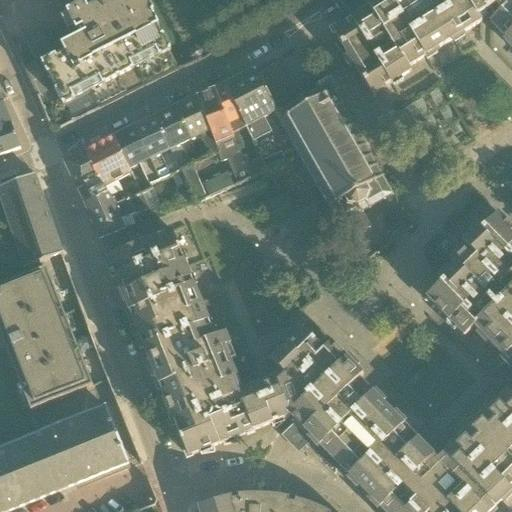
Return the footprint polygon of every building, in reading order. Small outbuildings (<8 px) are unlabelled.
[(85,4),(69,12),(67,13),(68,16),(62,19),(69,33),(75,30),(77,32),(78,32),(80,37),(62,47),(65,53),(57,57),(56,56),(42,63),(48,76),(49,75),(57,90),(55,91),(63,106),(75,101),(75,99),(90,92),(99,109),(179,70),(158,28),(159,27),(145,0),(95,0),(86,5),(85,4)] [(511,228),(498,215),(483,230),(480,227),(463,244),(466,246),(450,261),(455,266),(440,281),(442,284),(427,299),(448,321),(446,323),(453,331),(454,332),(457,329),(465,337),(474,328),(511,366),(511,388),(438,461),(359,380),(363,376),(355,368),(347,359),(332,343),(324,351),(304,331),(289,346),(280,355),(272,362),(282,373),(276,379),(257,387),(256,384),(248,387),(249,390),(245,391),(242,384),(240,385),(235,373),(237,372),(234,364),(231,365),(225,348),(231,346),(226,334),(218,337),(215,331),(213,332),(190,276),(192,275),(186,260),(184,261),(172,232),(161,236),(142,244),(140,239),(137,240),(123,246),(125,251),(107,258),(110,265),(107,267),(112,279),(115,278),(119,287),(117,288),(123,303),(125,302),(129,311),(126,313),(132,327),(135,326),(138,334),(135,336),(141,350),(144,349),(148,358),(146,359),(149,367),(151,366),(155,374),(151,376),(158,392),(161,391),(163,396),(161,397),(168,414),(167,414),(172,428),(176,426),(188,458),(200,453),(201,453),(204,451),(210,449),(213,448),(214,447),(223,444),(224,443),(229,441),(235,439),(236,439),(237,438),(247,434),(248,436),(255,433),(254,431),(271,424),(272,424),(273,424),(279,421),(288,418),(290,416),(295,421),(296,422),(304,430),(306,432),(313,440),(314,440),(315,441),(315,442),(319,446),(320,447),(349,477),(347,479),(356,488),(358,486),(373,501),(383,511),(491,511),(511,492),(511,0),(377,0),(359,12),(361,15),(333,32),(344,49),(340,52),(349,68),(354,65),(373,96),(411,72),(409,68),(482,23),(481,20),(488,15),(492,22),(490,23),(511,45),(511,228)] [(33,83),(34,83),(43,78),(36,63),(26,68),(33,83)] [(253,72),(226,86),(241,119),(242,118),(247,128),(275,114),(277,113),(278,113),(277,111),(278,111),(256,72),(256,71),(255,70),(254,71),(254,72),(253,72)] [(295,147),(299,156),(298,156),(299,158),(300,157),(305,166),(304,167),(305,168),(306,167),(311,176),(309,177),(310,178),(311,178),(316,186),(315,187),(316,188),(317,188),(322,196),(321,197),(322,198),(323,198),(328,207),(327,208),(328,209),(329,209),(338,224),(337,225),(338,226),(339,226),(339,227),(340,226),(348,241),(371,228),(363,214),(364,213),(363,212),(369,209),(369,210),(371,209),(371,208),(384,200),(384,202),(386,201),(385,199),(392,196),(392,197),(393,196),(393,195),(394,195),(393,193),(392,194),(383,178),(384,177),(383,176),(382,176),(377,167),(378,166),(377,165),(376,166),(371,157),(372,156),(372,155),(370,155),(365,147),(367,146),(366,145),(365,145),(360,137),(361,136),(360,135),(359,135),(354,127),(355,126),(354,124),(353,125),(348,117),(349,116),(348,114),(347,115),(342,106),(343,105),(342,103),(341,104),(335,93),(336,93),(336,92),(338,91),(336,88),(331,78),(316,87),(317,88),(319,90),(308,96),(308,94),(307,95),(306,93),(295,99),(296,101),(296,103),(285,109),(284,108),(283,109),(283,110),(278,113),(277,113),(275,114),(276,114),(275,115),(275,116),(276,116),(280,122),(279,123),(280,124),(281,124),(287,134),(286,135),(287,137),(288,136),(293,146),(292,146),(293,148),(295,147)] [(238,133),(246,128),(247,128),(242,118),(241,119),(226,86),(214,91),(232,136),(238,133)] [(238,133),(232,136),(214,91),(197,98),(219,156),(222,163),(228,161),(234,174),(229,176),(228,173),(205,184),(198,187),(190,168),(181,173),(186,184),(189,192),(192,200),(193,201),(195,206),(210,200),(211,200),(210,197),(235,186),(251,179),(246,166),(238,148),(243,145),(238,133)] [(425,140),(445,129),(426,97),(407,108),(425,140)] [(218,156),(219,156),(197,98),(176,108),(189,142),(201,137),(210,160),(211,160),(210,159),(218,156)] [(4,105),(0,106),(0,131),(11,127),(4,105)] [(181,146),(189,142),(176,108),(155,118),(170,151),(179,172),(180,173),(181,173),(190,168),(181,146)] [(155,118),(134,128),(159,183),(171,178),(161,156),(170,151),(155,118)] [(11,127),(0,131),(0,157),(19,150),(20,150),(11,127)] [(150,187),(159,183),(134,128),(113,139),(129,172),(131,171),(131,170),(140,166),(149,186),(150,187)] [(133,175),(131,171),(129,172),(113,139),(87,152),(99,179),(104,190),(107,195),(110,202),(124,196),(117,183),(133,175)] [(77,189),(99,179),(87,152),(64,163),(77,189)] [(281,153),(263,161),(268,171),(285,163),(286,163),(281,153)] [(251,179),(268,171),(263,161),(262,159),(261,159),(246,166),(251,179)] [(35,175),(0,188),(0,196),(25,270),(63,254),(35,175)] [(84,205),(85,205),(107,195),(104,190),(99,179),(77,189),(84,205)] [(192,200),(189,192),(186,184),(175,189),(182,204),(192,200)] [(107,195),(85,205),(100,240),(125,230),(121,222),(150,210),(142,194),(126,202),(124,196),(110,202),(107,195)] [(0,332),(35,411),(95,387),(47,269),(0,288),(0,332)] [(0,511),(12,511),(75,487),(130,465),(107,408),(42,434),(0,450),(0,511)] [(246,495),(238,496),(230,497),(235,511),(327,511),(322,509),(312,505),(299,501),(286,498),(272,495),(263,495),(255,495),(246,495)] [(235,511),(230,497),(199,506),(200,511),(235,511)]
